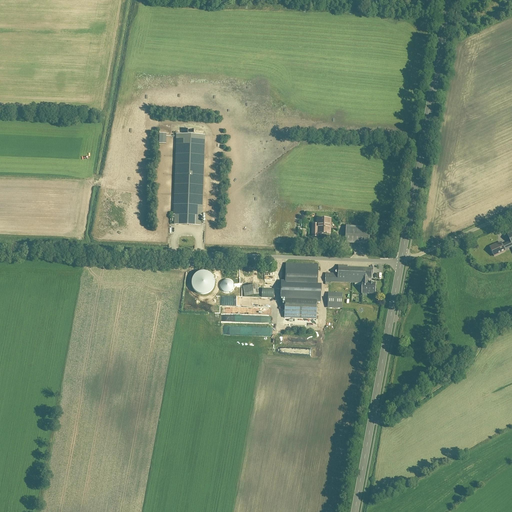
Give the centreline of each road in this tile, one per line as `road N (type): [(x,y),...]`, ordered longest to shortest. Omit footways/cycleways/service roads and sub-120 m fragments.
road 1 (unclassified): [(0,244),(400,259)]
road 2 (primary): [(400,259),(448,0)]
road 3 (primary): [(353,511),(400,259)]
road 4 (residential): [(511,213),(400,259)]
